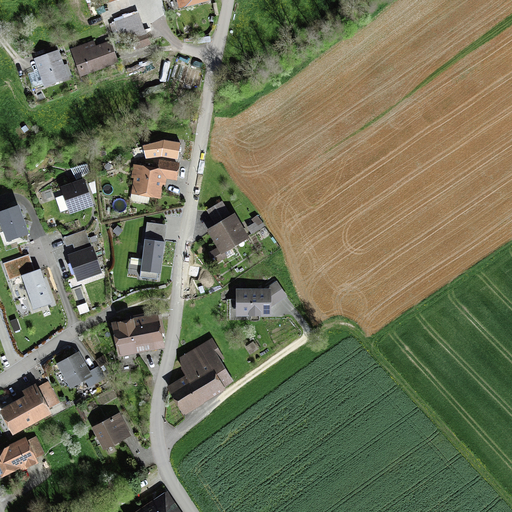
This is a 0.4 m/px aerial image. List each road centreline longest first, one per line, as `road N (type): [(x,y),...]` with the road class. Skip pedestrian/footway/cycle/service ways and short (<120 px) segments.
road 1 (residential): [(189,511),(164,468),(155,408),(224,0)]
road 2 (track): [(511,509),(345,333),(308,336)]
road 3 (residential): [(0,382),(112,312)]
